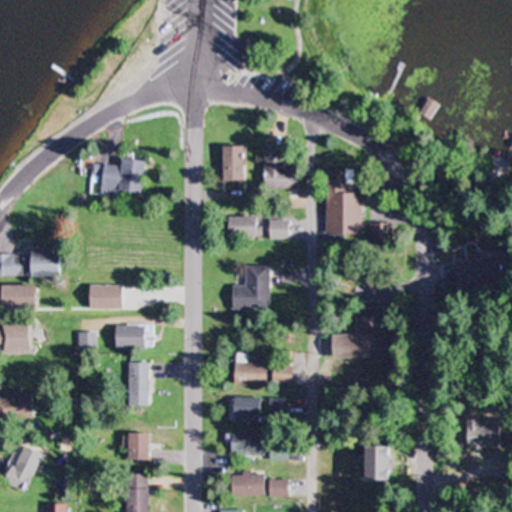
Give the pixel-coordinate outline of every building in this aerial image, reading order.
[(439,105),(430,98),(419,113),(427,120),(439,105)] [(223,181),(244,181),(244,146),(223,146),(223,181)] [(265,147),(265,189),(298,189),(298,171),(285,171),(285,147),(265,147)] [(141,194),(145,160),(122,157),(121,166),(104,164),(100,196),(115,198),(116,190),(141,194)] [(363,192),(346,192),(346,168),(327,168),(326,235),(362,235),(363,192)] [(261,237),(261,217),(230,217),(230,237),(261,237)] [(269,240),(290,240),(290,220),(269,220),(269,240)] [(0,276),(60,277),(60,248),(32,248),(32,255),(0,254),(0,276)] [(456,259),(458,280),(497,276),(495,255),(456,259)] [(233,286),(233,310),(269,310),(269,266),(246,266),(246,286),(233,286)] [(37,285),(2,285),(2,308),(37,308),(37,285)] [(90,308),(122,308),(122,285),(90,285),(90,308)] [(0,352),(30,352),(30,324),(0,324),(0,352)] [(116,348),(146,348),(146,325),(116,325),(116,348)] [(267,354),(236,354),(236,385),(267,385),(267,354)] [(149,362),(129,362),(129,400),(149,400),(149,362)] [(272,382),(291,382),(291,366),(272,366),(272,382)] [(0,395),(0,416),(36,416),(36,395),(0,395)] [(235,419),(263,419),(263,396),(235,396),(235,419)] [(296,416),(297,398),(268,398),(268,416),(296,416)] [(150,432),(129,432),(129,460),(150,460),(150,432)] [(232,454),(265,454),(265,432),(232,432),(232,454)] [(44,454),(23,444),(5,482),(26,492),(44,454)] [(288,445),(271,445),(271,459),(288,459),(288,445)] [(392,479),(392,445),(367,445),(367,479),(392,479)] [(265,496),(265,473),(232,473),(232,496),(265,496)] [(149,511),(150,474),(128,474),(127,511),(149,511)] [(288,478),(269,478),(269,497),(288,497),(288,478)]
